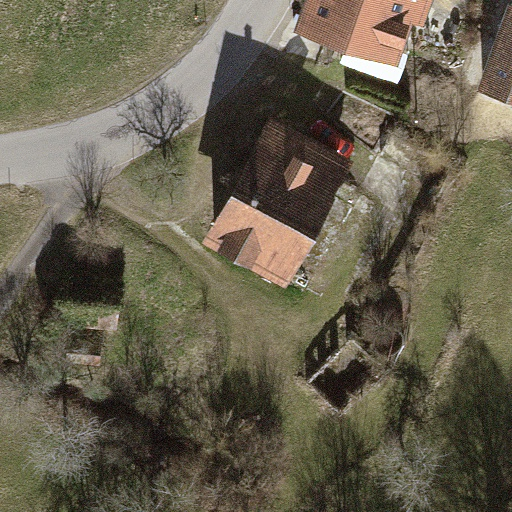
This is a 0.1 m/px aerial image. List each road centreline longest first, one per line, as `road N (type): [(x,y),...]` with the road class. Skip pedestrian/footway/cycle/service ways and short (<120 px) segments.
road 1 (tertiary): [(0,161),(65,153),(140,124),(204,80),(265,0)]
road 2 (track): [(65,153),(67,205),(0,305)]
